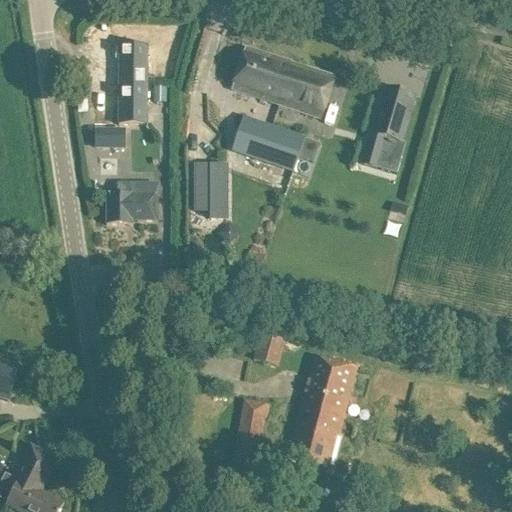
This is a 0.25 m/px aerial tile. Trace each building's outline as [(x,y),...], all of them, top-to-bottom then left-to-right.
[(164,29),(162,38),(179,44),(183,31),(164,29)] [(427,45),(422,64),(438,68),(443,50),(427,45)] [(116,49),(116,61),(119,61),(119,126),(147,126),(147,47),(119,47),(119,49),(116,49)] [(279,106),(293,64),(245,49),(232,91),(279,106)] [(321,119),(329,97),(335,77),(293,64),(279,106),(321,119)] [(153,86),(153,102),(165,103),(166,86),(153,86)] [(371,136),(362,165),(397,175),(405,144),(402,143),(415,97),(385,88),(371,136)] [(257,123),(245,157),(293,173),(304,140),(272,128),(257,123)] [(96,132),(96,148),(124,149),(124,132),(96,132)] [(211,166),(194,166),(195,212),(207,212),(210,212),(211,220),(212,220),(212,212),(226,212),(226,220),(227,220),(227,165),(211,165),(211,166)] [(103,208),(103,221),(106,221),(106,226),(134,226),(134,221),(157,221),(158,185),(133,185),(133,171),(120,171),(120,177),(107,177),(107,196),(107,208),(103,208)] [(254,361),(278,368),(288,329),(265,322),(254,361)] [(360,372),(334,365),(315,359),(286,461),(336,470),(346,437),(342,436),(360,372)] [(0,361),(0,399),(8,402),(11,394),(19,367),(0,361)] [(244,402),(230,480),(252,484),(264,417),(266,418),(269,406),(244,402)] [(31,446),(14,479),(18,482),(6,506),(17,511),(60,511),(64,504),(41,493),(57,460),(31,446)]
